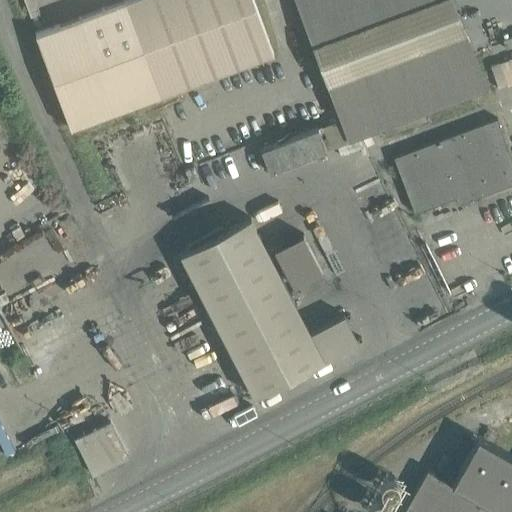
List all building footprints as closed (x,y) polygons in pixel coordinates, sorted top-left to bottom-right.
[(252,0),(122,0),(34,34),(70,129),(272,52),(252,0)] [(295,0),(335,103),(337,110),(338,112),(348,138),(347,138),(347,139),(356,136),(358,135),(375,129),(381,127),(423,111),(467,95),(479,90),(486,87),(485,87),(484,87),(473,58),(462,27),(452,0),(451,0),(295,0)] [(498,84),(511,79),(511,78),(508,67),(511,65),(511,56),(491,64),(498,84)] [(511,159),(496,117),(393,156),(414,212),(455,197),(458,204),(511,183),(511,159)] [(317,127),(259,149),(267,169),(325,147),(317,127)] [(249,216),(179,252),(253,395),(357,341),(342,313),(308,331),(249,216)] [(449,230),(445,221),(423,230),(426,239),(449,230)] [(302,232),(273,247),(292,285),(321,270),(302,232)] [(109,420),(74,439),(91,474),(127,455),(109,420)] [(495,511),(497,509),(502,511),(511,511),(511,455),(493,445),(479,437),(477,436),(475,439),(467,453),(457,470),(451,482),(430,470),(426,468),(414,490),(412,494),(411,495),(402,510),(401,511),(495,511)]
